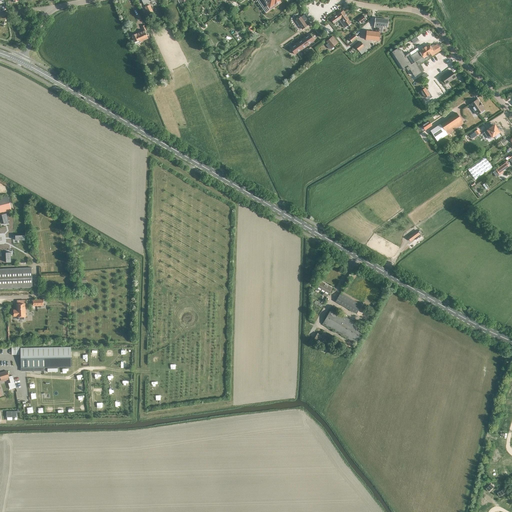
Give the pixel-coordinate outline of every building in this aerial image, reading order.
[(266,13),(270,9),(277,5),(276,4),(279,1),(278,0),(256,0),(257,1),(266,13)] [(148,14),(153,12),(150,5),(145,7),(148,14)] [(334,14),(329,18),(332,24),(339,20),(342,25),(343,27),(344,27),(345,28),(348,25),(349,26),(350,25),(350,24),(348,20),(348,19),(343,11),(335,16),(334,14)] [(296,18),(296,19),(296,20),(296,21),(302,29),(307,25),(310,23),(304,15),(301,17),(300,17),(300,16),(299,16),(298,16),(297,16),(296,17),(296,18)] [(375,18),(374,25),(380,26),(379,31),(382,32),(383,26),(387,26),(388,20),(375,18)] [(140,41),(149,37),(148,35),(147,35),(145,31),(146,30),(144,25),(142,26),(144,31),(137,34),(137,33),(132,35),(136,44),(141,42),(140,41)] [(380,41),(380,32),(379,32),(366,31),(365,39),(380,41)] [(290,47),(290,48),(295,54),(301,50),(302,51),(305,50),(304,48),(314,40),(309,34),(290,48),(290,47)] [(330,37),(325,42),(331,48),(336,44),(330,37)] [(361,54),(367,50),(360,41),(355,46),(361,54)] [(397,48),(391,52),(403,70),(406,68),(406,69),(409,67),(410,68),(411,67),(410,65),(415,63),(417,65),(441,50),(437,44),(431,48),(429,44),(411,56),(409,53),(405,55),(405,56),(404,56),(400,49),(398,50),(397,48)] [(453,74),(450,70),(441,77),(442,79),(439,80),(443,85),(446,84),(455,77),(453,74)] [(425,88),(420,91),(425,97),(429,95),(425,88)] [(484,110),(477,99),(469,104),(476,115),(481,112),(481,113),(484,111),(483,110),(484,110)] [(437,141),(464,124),(456,113),(430,131),(437,141)] [(422,125),(424,129),(431,125),(428,121),(422,125)] [(487,130),(484,133),(488,139),(492,137),(499,132),(501,130),(498,127),(496,128),(494,125),(487,130)] [(509,139),(502,143),(503,145),(505,147),(508,146),(506,143),(510,140),(511,142),(511,137),(509,139)] [(506,162),(496,170),(499,175),(503,172),(502,171),(508,166),(506,162)] [(0,212),(11,209),(8,196),(0,197),(0,212)] [(419,235),(416,230),(406,237),(410,242),(419,235)] [(0,289),(32,288),(31,268),(0,268),(0,289)] [(327,296),(332,288),(320,281),(316,288),(324,293),(323,294),(327,296)] [(356,313),(361,305),(340,293),(335,301),(356,313)] [(24,300),(22,300),(16,301),(17,310),(13,310),(14,316),(17,316),(17,317),(19,317),(19,320),(24,319),(24,317),(26,316),(25,303),(24,304),(24,300)] [(355,343),(364,328),(331,309),(322,324),(355,343)] [(327,339),(317,333),(312,340),(323,346),(327,339)] [(338,344),(339,343),(338,341),(337,339),(336,338),(335,338),(334,338),(332,338),(331,338),(330,339),(329,340),(329,341),(329,342),(329,344),(330,346),(331,347),(332,347),(333,348),(335,347),(336,347),(337,346),(338,345),(338,344)] [(21,368),(71,367),(71,347),(20,348),(21,368)] [(9,377),(7,371),(0,373),(0,376),(1,379),(9,377)]
